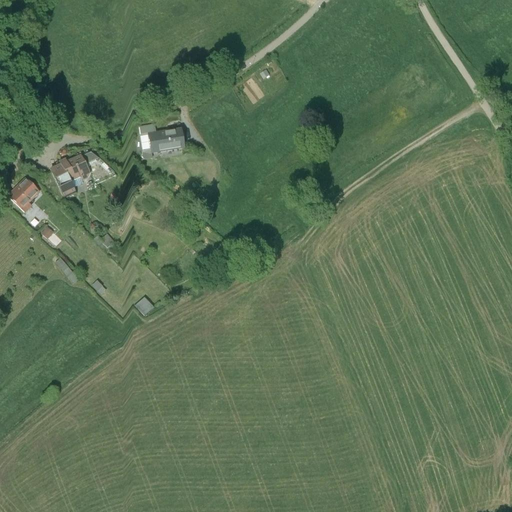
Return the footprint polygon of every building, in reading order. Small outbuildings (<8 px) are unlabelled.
[(267,72),(261,75),(264,80),(270,77),(267,72)] [(142,154),(141,160),(144,162),(152,161),(151,156),(184,152),(181,131),(155,135),(154,127),(139,129),(140,137),(146,137),(149,151),(145,152),(144,153),(142,154)] [(98,135),(88,139),(91,147),(104,142),(98,135)] [(55,151),(70,184),(82,178),(79,171),(99,162),(103,168),(123,158),(105,141),(104,142),(91,147),(88,139),(87,137),(73,143),(72,140),(65,143),(66,146),(55,151)] [(12,180),(27,195),(29,193),(32,196),(37,191),(34,188),(46,176),(31,161),(14,178),(12,180)] [(14,178),(7,170),(2,176),(9,183),(12,180),(14,178)] [(60,215),(52,209),(46,216),(54,222),(60,215)] [(56,221),(64,229),(70,223),(63,215),(56,221)] [(106,221),(114,231),(121,225),(113,215),(106,221)] [(66,241),(61,246),(79,268),(85,263),(66,241)] [(104,264),(99,268),(108,278),(113,273),(104,264)] [(144,298),(134,306),(144,316),(153,308),(144,298)]
